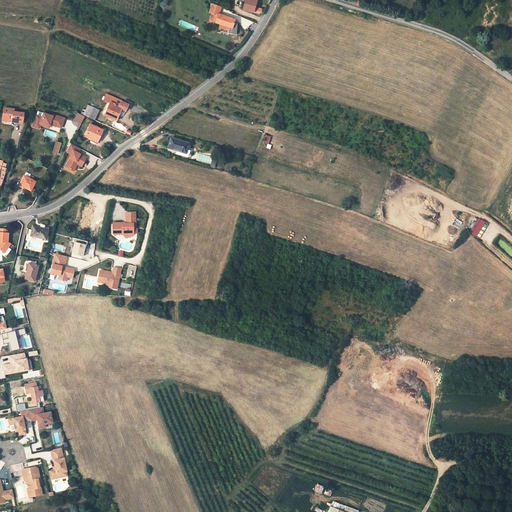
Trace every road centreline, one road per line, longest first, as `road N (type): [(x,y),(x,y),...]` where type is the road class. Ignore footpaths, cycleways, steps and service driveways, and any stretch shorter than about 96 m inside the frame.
road 1 (residential): [(0,218),(45,209),(77,190),(221,74),(276,0)]
road 2 (residential): [(330,0),(465,47),(511,83)]
